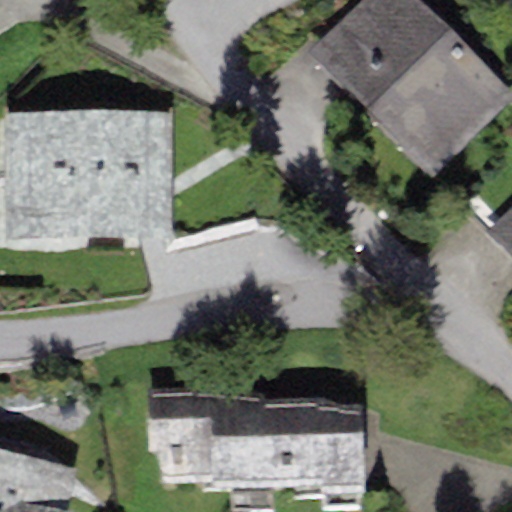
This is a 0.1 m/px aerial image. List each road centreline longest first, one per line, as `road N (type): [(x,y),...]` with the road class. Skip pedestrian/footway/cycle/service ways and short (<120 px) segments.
road 1 (residential): [(457,323),(309,308),(44,343),(0,339)]
road 2 (residential): [(457,323),(249,110),(176,13),(212,0)]
